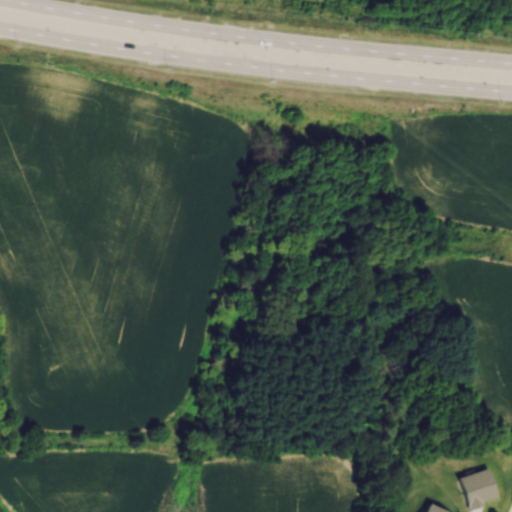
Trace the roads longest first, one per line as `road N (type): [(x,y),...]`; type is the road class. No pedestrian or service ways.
road 1 (primary): [(0,27),(283,71),(511,92)]
road 2 (primary): [(511,64),(309,46),(5,0)]
